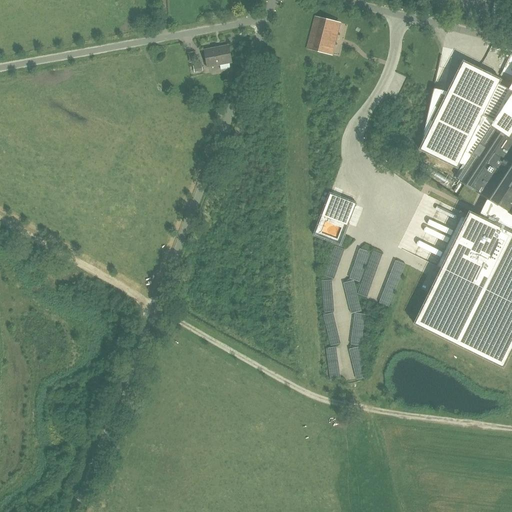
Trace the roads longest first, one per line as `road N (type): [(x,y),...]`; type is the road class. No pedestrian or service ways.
road 1 (unclassified): [(76,511),(265,20)]
road 2 (track): [(156,308),(326,405),(511,429)]
road 3 (unclassified): [(0,68),(265,20)]
road 4 (track): [(156,308),(0,219)]
road 5 (unclassified): [(341,0),(511,43)]
